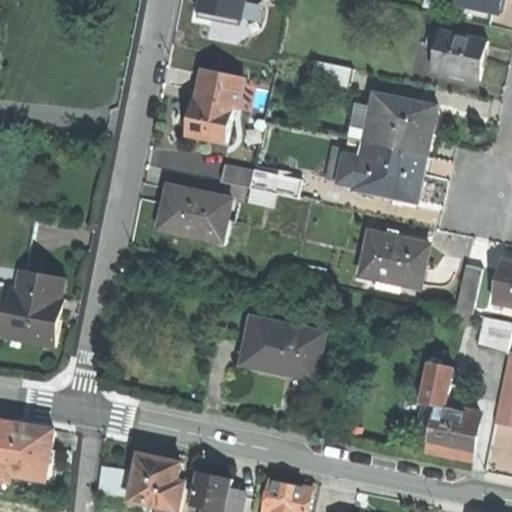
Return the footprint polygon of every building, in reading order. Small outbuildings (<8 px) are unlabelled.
[(202,0),(200,12),(244,21),(248,0),(202,0)] [(465,5),(493,10),(506,13),(508,2),(508,0),(462,0),(461,4),(465,5)] [(490,25),(493,10),(465,5),(462,19),(490,25)] [(428,48),(440,51),(443,34),(431,31),(428,48)] [(435,72),(483,81),(486,63),(491,42),(444,32),(443,34),(440,51),(435,72)] [(309,80),(350,89),(353,70),(313,62),(309,80)] [(189,141),(230,150),(245,80),(207,72),(200,106),(197,105),(193,121),(189,141)] [(373,108),(365,145),(431,158),(433,144),(441,109),(375,95),(373,108)] [(359,105),(351,142),(365,145),(373,108),(359,105)] [(431,158),(365,145),(363,156),(349,154),(343,182),(343,185),(359,189),(358,193),(421,206),(426,181),(431,158)] [(328,179),(343,182),(349,154),(350,150),(334,147),(328,179)] [(222,183),(253,190),(257,171),(226,164),(222,183)] [(305,180),(257,171),(253,190),(278,195),(301,199),(305,180)] [(275,208),(278,195),(253,190),(251,203),(275,208)] [(162,231),(221,244),(225,224),(231,225),(235,205),(171,191),(167,212),(162,231)] [(373,234),(364,276),(422,287),(431,246),(419,243),(373,234)] [(511,263),(506,262),(497,306),(511,308),(511,263)] [(311,267),(309,277),(327,281),(329,270),(311,267)] [(485,270),(468,267),(460,311),(477,314),(485,270)] [(4,339),(59,348),(63,324),(67,301),(63,300),(67,278),(27,271),(23,271),(19,291),(13,290),(4,339)] [(484,349),(510,355),(511,344),(511,325),(490,321),(484,349)] [(280,375),(320,383),(329,337),(256,322),(246,368),(280,375)] [(499,424),(511,426),(511,358),(511,359),(499,424)] [(434,368),(427,405),(450,410),(458,372),(434,368)] [(454,456),(476,461),(485,416),(450,410),(427,405),(422,431),(437,434),(433,452),(454,456)] [(0,420),(0,477),(11,479),(12,474),(19,423),(0,420)] [(36,425),(19,423),(12,474),(47,479),(54,428),(36,425)] [(142,453),(132,502),(160,508),(158,511),(178,511),(179,511),(180,511),(182,511),(188,482),(181,480),(185,461),(163,457),(142,453)] [(102,492),(126,496),(130,472),(106,468),(102,492)] [(243,511),(247,493),(234,490),(236,479),(221,476),(203,472),(195,511),(243,511)] [(293,484),(274,480),(267,511),(309,511),(314,488),(293,484)]
